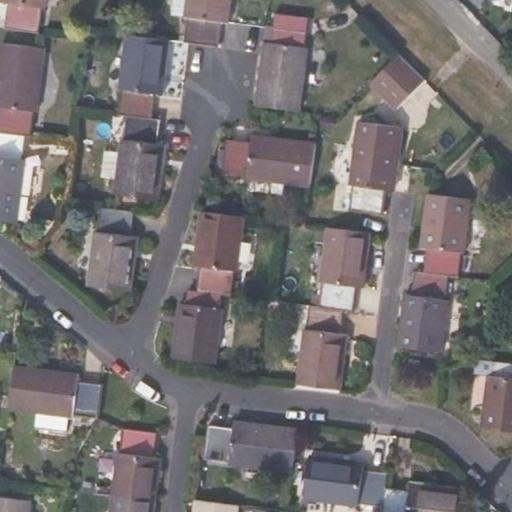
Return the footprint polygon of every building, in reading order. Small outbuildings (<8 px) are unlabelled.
[(44,8),(45,0),(1,0),(1,2),(9,3),(5,28),(39,33),(42,8),(44,8)] [(227,23),(230,0),(186,0),(184,17),(187,19),(184,44),(186,44),(218,47),(221,22),(227,23)] [(299,111),(308,50),(305,47),(309,19),(275,14),(273,29),(271,43),(265,43),(257,105),(299,111)] [(163,96),(169,42),(169,40),(125,34),(125,36),(119,90),(122,91),(119,113),(155,119),(157,96),(163,96)] [(37,111),(44,49),(2,43),(0,60),(0,108),(0,132),(25,136),(31,137),(34,111),(37,111)] [(397,109),(426,80),(398,52),(369,81),(397,109)] [(158,199),(165,145),(158,143),(161,120),(155,119),(119,113),(118,118),(127,119),(125,139),(122,140),(116,194),(158,199)] [(394,191),(402,127),(359,121),(351,185),(353,186),(351,211),(384,216),(388,191),(394,191)] [(0,221),(16,224),(24,161),(22,160),(25,136),(0,132),(0,221)] [(310,187),(315,143),(252,135),(251,142),(227,140),(223,172),(246,177),(247,179),(310,187)] [(465,253),(471,201),(428,195),(421,248),(428,249),(425,272),(459,276),(462,255),(465,253)] [(132,291),(139,237),(132,236),(135,213),(134,211),(101,208),(101,209),(98,231),(95,232),(89,286),(132,291)] [(239,271),(246,218),(200,212),(193,266),(200,267),(197,291),(222,295),(232,297),(235,273),(239,271)] [(364,288),(371,233),(328,228),(320,282),(323,283),(323,289),(321,306),(320,308),(344,310),(354,311),(357,287),(364,288)] [(441,352),(449,300),(445,298),(448,278),(459,279),(459,276),(425,272),(416,271),(412,295),(405,295),(399,346),(441,352)] [(321,306),(323,289),(314,288),(312,305),(321,306)] [(216,364),(224,309),(221,308),(222,295),(197,291),(188,290),(186,304),(180,303),(173,358),(216,364)] [(340,389),(348,335),(340,334),(344,310),(320,308),(311,307),(308,329),(305,330),(298,384),(340,389)] [(511,431),(511,363),(479,360),(477,374),(487,375),(480,427),(511,431)] [(98,418),(103,384),(78,380),(78,375),(16,366),(14,366),(9,409),(13,409),(70,417),(72,415),(98,418)] [(293,472),(298,429),(234,421),(233,428),(209,425),(204,458),(227,461),(230,464),(293,472)] [(155,498),(160,458),(154,457),(158,432),(122,427),(119,453),(116,452),(111,492),(155,498)] [(383,507),(387,472),(364,469),(365,462),(310,455),(304,498),(358,506),(361,504),(373,506),(383,507)] [(462,511),(466,490),(411,483),(410,490),(387,487),(383,511),(462,511)] [(153,511),(155,498),(111,492),(108,511),(153,511)] [(28,511),(30,501),(0,496),(0,511),(28,511)] [(237,511),(239,505),(196,500),(194,511),(237,511)]
